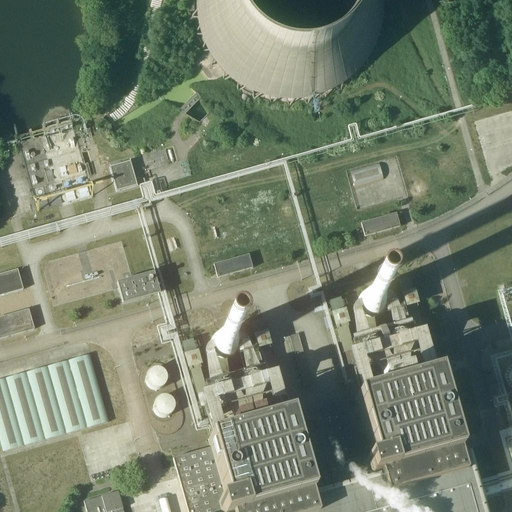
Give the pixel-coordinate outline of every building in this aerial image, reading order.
[(192,21),(195,33),(199,46),(204,57),(211,68),(220,78),(230,86),(240,94),(252,99),(264,104),(277,106),(290,107),(303,106),(315,104),(328,100),(339,94),(350,87),(360,79),(369,69),(376,58),(382,47),(386,34),(389,22),(389,9),(388,0),(191,0),(191,8),(192,21)] [(136,186),(129,162),(110,168),(116,192),(136,186)] [(350,172),(354,187),(354,188),(383,180),(382,177),(378,164),(350,172)] [(364,237),(373,235),(399,227),(395,215),(361,224),(364,237)] [(217,279),(226,276),(252,269),(248,256),(213,266),(217,279)] [(0,296),(22,290),(21,286),(17,271),(0,275),(0,296)] [(122,305),(150,297),(159,295),(153,273),(126,281),(116,284),(122,305)] [(358,302),(358,303),(360,310),(364,314),(370,317),(376,317),(382,314),(385,308),(386,302),(384,296),(383,294),(379,291),(375,289),(370,289),(366,291),(362,293),(360,297),(358,302)] [(0,339),(33,330),(32,326),(28,311),(0,318),(0,339)] [(343,328),(358,325),(356,311),(341,313),(343,328)] [(209,342),(209,344),(211,351),(215,356),(222,358),(228,358),(234,354),(238,349),(239,342),(237,336),(234,332),(230,330),(225,329),(220,329),(216,331),(212,334),(210,338),(209,342)] [(296,360),(303,358),(297,336),(290,338),(296,360)] [(351,338),(350,349),(364,349),(364,338),(351,338)] [(207,352),(193,355),(196,370),(210,367),(207,352)] [(90,354),(0,379),(0,441),(3,452),(109,422),(90,354)] [(101,371),(112,369),(110,359),(99,361),(101,371)] [(147,384),(149,387),(152,389),(156,390),(160,390),(163,388),(166,386),(168,382),(168,378),(167,375),(165,371),(162,369),(158,368),(154,368),(151,370),(148,373),(146,376),(146,380),(147,384)] [(307,371),(300,373),(304,386),(311,384),(307,371)] [(122,511),(121,505),(119,497),(118,493),(111,495),(83,502),(86,511),(479,511),(476,502),(471,484),(464,458),(459,460),(457,455),(458,455),(436,376),(369,395),(369,396),(359,399),(359,398),(355,399),(356,404),(348,407),(347,401),(305,413),(309,428),(316,426),(329,473),(323,475),(326,485),(328,485),(330,490),(328,491),(327,491),(327,492),(312,496),(312,495),(311,495),(310,492),(307,482),(289,417),(221,436),(212,439),(208,440),(208,441),(210,449),(172,460),(175,467),(182,492),(187,511),(153,511),(150,511),(122,511)] [(154,412),(156,415),(159,418),(163,419),(167,418),(170,417),(173,414),(175,411),(175,407),(174,403),(172,400),(169,398),(165,397),(161,397),(158,398),(155,401),(153,405),(153,408),(154,412)] [(511,473),(471,484),(476,502),(511,491),(511,430),(500,434),(511,473)] [(81,450),(90,481),(126,470),(115,434),(105,437),(107,443),(81,450)] [(15,505),(5,465),(0,466),(0,501),(2,508),(15,505)]
